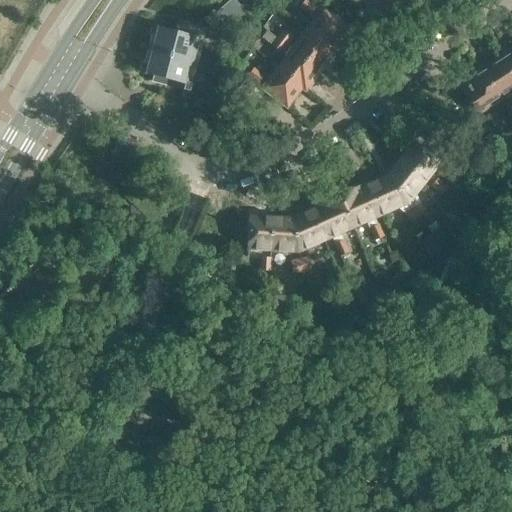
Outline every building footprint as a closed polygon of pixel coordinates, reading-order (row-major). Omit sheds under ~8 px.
[(230,32),(247,15),(233,0),(229,0),(214,14),(230,32)] [(304,0),(299,8),(309,15),(315,6),(307,0),(304,0)] [(306,31),(329,48),(344,28),(321,11),(306,31)] [(263,27),(277,37),(282,31),(267,20),(263,27)] [(186,24),(177,21),(175,29),(184,31),(186,24)] [(196,26),(186,24),(184,31),(194,34),(196,26)] [(206,29),(196,26),(194,34),(204,36),(206,29)] [(203,40),(157,28),(157,30),(160,31),(158,36),(154,37),(152,37),(149,50),(197,63),(203,40)] [(278,69),(300,85),(301,84),(305,87),(319,69),(293,49),(288,45),(277,37),(267,30),(262,37),(282,52),(282,53),(287,57),(278,69)] [(277,37),(288,45),(294,38),(283,30),(277,37)] [(293,49),(319,69),(332,51),(329,48),(306,31),(293,49)] [(197,63),(149,50),(145,63),(147,63),(150,66),(149,71),(146,70),(145,72),(157,76),(155,83),(189,92),(197,63)] [(511,50),(499,59),(511,78),(511,50)] [(481,71),(498,98),(511,88),(511,78),(499,59),(481,71)] [(300,85),(278,69),(263,88),(258,84),(264,76),(254,69),(241,85),(257,97),(264,89),(285,105),(300,85)] [(498,98),(481,71),(464,82),(470,91),(466,94),(478,112),(468,119),(479,137),(497,125),(485,106),(498,98)] [(202,100),(195,99),(193,108),(200,110),(202,100)] [(511,99),(503,106),(509,116),(511,114),(511,99)] [(399,159),(423,181),(438,161),(413,142),(399,159)] [(386,176),(420,220),(421,220),(429,232),(437,226),(428,214),(429,214),(420,202),(415,191),(423,181),(399,159),(386,176)] [(386,177),(363,187),(375,216),(397,206),(405,213),(414,225),(420,220),(386,176),(386,177)] [(437,179),(430,187),(441,195),(448,187),(437,179)] [(363,187),(338,198),(351,227),(366,220),(375,240),(385,236),(379,224),(378,224),(375,216),(363,187)] [(338,198),(318,207),(332,236),(332,235),(335,243),(335,244),(340,256),(340,255),(343,261),(351,257),(349,251),(350,251),(344,239),(340,232),(351,227),(338,198)] [(143,219),(129,205),(116,218),(130,232),(143,219)] [(293,218),(298,251),(332,236),(318,207),(293,218)] [(272,249),(272,218),(248,216),(246,248),(262,249),(262,257),(261,257),(260,279),(270,279),(272,257),(271,257),(271,249),(272,249)] [(272,249),(298,251),(293,218),(293,219),(272,218),(272,249)] [(459,237),(445,221),(434,231),(447,247),(459,237)] [(446,248),(433,233),(419,245),(432,260),(446,248)] [(185,254),(216,269),(221,260),(225,253),(216,248),(216,251),(192,239),(185,254)] [(299,259),(303,273),(311,272),(308,257),(299,259)] [(303,273),(299,259),(291,261),(296,288),(305,286),(302,274),(303,273)] [(284,297),(268,296),(267,307),(283,314),(284,297)]
